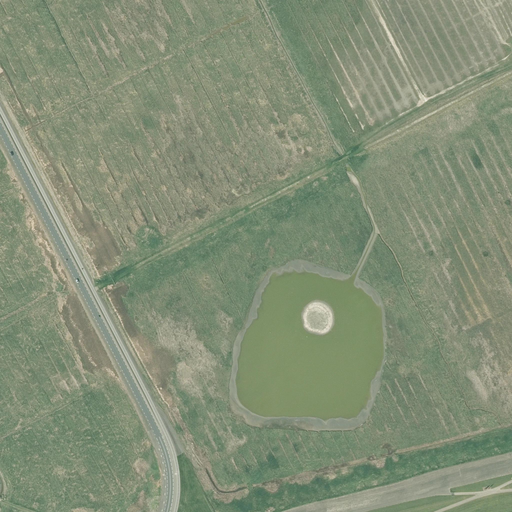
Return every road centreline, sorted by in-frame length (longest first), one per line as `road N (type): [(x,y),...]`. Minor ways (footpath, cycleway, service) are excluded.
road 1 (primary): [(166,511),(163,447),(0,128)]
road 2 (track): [(92,290),(348,157)]
